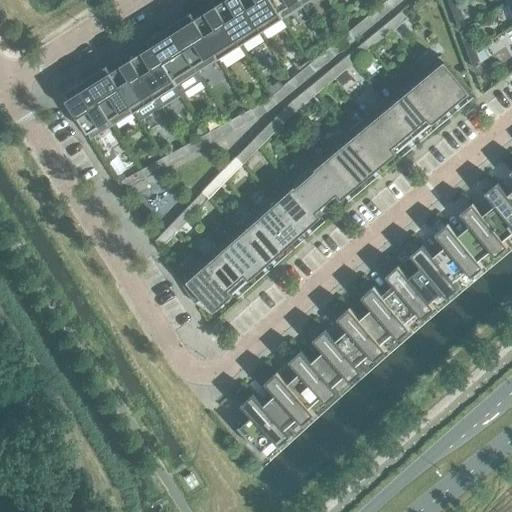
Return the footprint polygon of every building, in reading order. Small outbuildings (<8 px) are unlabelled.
[(262,32),(241,0),(214,0),(213,1),(241,45),(262,32)] [(241,0),(262,32),(283,18),(271,0),(241,0)] [(304,5),(300,0),(271,0),(283,18),(304,5)] [(458,0),(448,0),(453,10),(460,6),(458,0)] [(191,13),(220,59),(241,45),(213,1),(193,14),(192,12),(191,13)] [(465,19),(460,6),(453,10),(458,24),(465,19)] [(375,23),(385,15),(379,8),(369,16),(375,23)] [(191,13),(170,26),(198,72),(220,59),(191,13)] [(401,25),(395,17),(383,26),(390,34),(401,25)] [(355,39),(366,31),(360,24),(350,32),(355,39)] [(170,26),(148,40),(177,85),(198,72),(170,26)] [(376,32),(365,41),(372,49),(383,40),(376,32)] [(471,36),(464,41),(469,54),(476,49),(471,36)] [(148,42),(128,54),(156,99),(177,85),(148,40),(147,40),(148,42)] [(336,55),(346,47),(340,40),(330,48),(336,55)] [(358,47),(347,56),(353,64),(364,55),(358,47)] [(481,63),(476,49),(469,54),(474,68),(481,63)] [(156,99),(128,54),(108,67),(107,66),(106,66),(135,112),(156,99)] [(316,71),(327,63),(321,56),(311,64),(316,71)] [(440,56),(421,71),(452,108),(471,92),(440,56)] [(340,62),(329,71),(335,79),(346,70),(340,62)] [(135,112),(106,66),(85,80),(114,125),(135,112)] [(452,108),(421,71),(403,86),(434,123),(452,108)] [(297,87),(307,79),(301,72),(291,80),(297,87)] [(322,77),(310,86),(317,94),(328,85),(322,77)] [(85,80),(63,94),(92,139),(114,125),(85,80)] [(434,123),(403,86),(385,101),(415,138),(434,123)] [(278,103),(288,95),(282,88),(272,96),(278,103)] [(310,100),(303,92),(292,101),(299,109),(310,100)] [(385,101),(367,117),(397,153),(415,138),(385,101)] [(257,117),(268,111),(264,103),(252,109),(257,117)] [(292,115),(285,108),(275,118),(282,125),(292,115)] [(235,129),(246,123),(242,115),(230,121),(235,129)] [(367,117),(349,132),(379,168),(397,153),(367,117)] [(213,141),(224,135),(220,127),(209,133),(213,141)] [(263,130),(253,140),(260,147),(270,137),(263,130)] [(379,168),(349,132),(331,147),(361,183),(379,168)] [(191,154),(203,147),(198,139),(187,146),(191,154)] [(254,154),(247,147),(236,157),(243,164),(254,154)] [(361,183),(331,147),(312,162),(343,198),(361,183)] [(169,166),(181,159),(176,151),(165,158),(169,166)] [(312,162),(290,181),(321,217),(322,216),(318,211),(338,194),(342,199),(343,198),(312,162)] [(154,163),(143,170),(147,178),(159,171),(154,163)] [(237,170),(230,163),(220,173),(227,180),(237,170)] [(132,175),(119,183),(124,190),(137,183),(132,175)] [(213,181),(203,191),(210,198),(220,187),(213,181)] [(321,217),(290,181),(272,197),(304,232),(321,217)] [(511,198),(508,194),(499,182),(486,192),(496,205),(484,215),(485,217),(504,239),(511,232),(511,198)] [(272,197),(255,212),(286,248),(304,232),(272,197)] [(197,198),(187,208),(194,215),(204,205),(197,198)] [(485,217),(484,215),(474,202),(461,213),(471,225),(459,235),(479,260),(492,250),(497,256),(509,246),(504,239),(485,217)] [(255,212),(250,217),(237,228),(268,264),(286,248),(255,212)] [(188,222),(183,217),(180,215),(170,225),(178,232),(188,222)] [(479,260),(459,235),(449,223),(436,234),(446,246),(434,256),(455,280),(467,270),(472,276),(484,266),(479,260)] [(268,264),(237,228),(219,244),(251,279),(268,264)] [(173,237),(165,230),(156,240),(161,249),(173,237)] [(251,279),(219,244),(202,259),(233,295),(251,279)] [(455,280),(434,256),(424,244),(411,254),(422,266),(410,277),(430,301),(442,291),(448,297),(460,287),(455,280)] [(233,295),(202,259),(180,279),(196,304),(202,298),(215,311),(233,295)] [(430,301),(410,277),(399,265),(387,275),(397,287),(385,298),(406,322),(418,312),(423,318),(435,307),(430,301)] [(406,322),(385,298),(375,286),(362,296),(373,309),(361,319),(382,343),(394,333),(399,339),(411,328),(406,322)] [(348,330),(337,340),(358,364),(370,354),(375,360),(387,349),(382,343),(361,319),(350,307),(338,318),(348,330)] [(358,364),(337,340),(326,328),(314,339),(324,351),(312,362),(334,385),(346,375),(351,381),(363,370),(358,364)] [(334,385),(312,362),(302,350),(290,361),(300,373),(289,383),(310,407),(322,396),(327,402),(339,392),(334,385)] [(276,394),(265,405),(286,429),(298,418),(303,424),(315,413),(289,383),(278,371),(266,382),(276,394)] [(286,429),(265,405),(254,393),(242,404),(253,416),(241,427),(240,426),(239,427),(262,452),(263,451),(263,450),(274,439),(280,445),(292,435),(286,429)]
